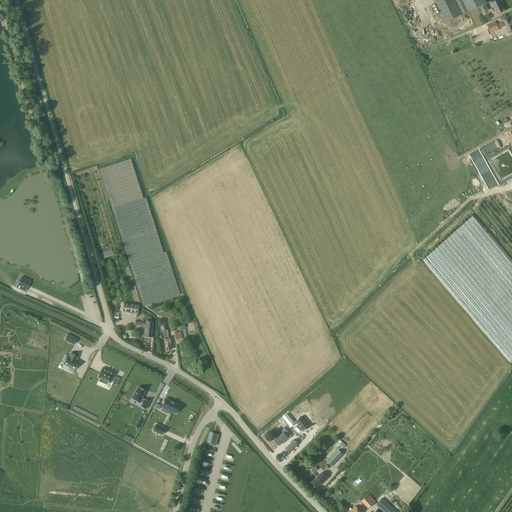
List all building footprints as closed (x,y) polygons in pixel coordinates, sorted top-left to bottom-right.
[(433,0),(444,23),(464,14),(486,3),(484,0),(433,0)] [(497,14),(504,10),(501,3),(502,2),(501,0),(497,0),(491,3),(497,14)] [(478,14),(488,10),(486,4),(476,8),(478,14)] [(511,18),(510,19),(509,17),(503,20),(509,33),(511,31),(511,18)] [(497,24),(488,27),(491,33),(499,29),(497,24)] [(143,306),(180,295),(166,252),(164,253),(145,198),(143,199),(131,159),(99,169),(112,209),(143,306)] [(16,288),(15,290),(25,295),(26,293),(27,289),(28,289),(29,286),(31,282),(22,277),(16,288)] [(123,303),(122,311),(138,313),(138,305),(123,303)] [(146,320),(146,322),(135,321),(135,326),(145,327),(144,336),(151,337),(153,321),(146,320)] [(163,339),(164,339),(166,351),(171,350),(170,346),(171,346),(170,338),(168,338),(167,330),(162,331),(163,339)] [(174,340),(182,338),(181,331),(173,333),(174,340)] [(69,335),(66,340),(74,344),(77,339),(69,335)] [(68,356),(64,363),(75,370),(79,362),(76,360),(78,356),(71,353),(69,357),(68,356)] [(347,360),(309,392),(316,400),(314,400),(308,393),(309,398),(307,398),(308,403),(304,400),(306,410),(310,415),(314,407),(310,408),(308,406),(311,399),(311,401),(315,401),(316,408),(317,406),(320,409),(333,407),(332,400),(339,408),(340,406),(341,406),(354,395),(351,392),(348,375),(359,373),(347,360)] [(98,377),(100,378),(99,381),(103,383),(104,380),(110,383),(112,380),(114,380),(112,383),(116,385),(119,379),(115,377),(115,378),(113,378),(114,374),(115,374),(114,374),(102,368),(102,369),(98,377)] [(138,386),(132,399),(139,403),(140,402),(142,403),(141,407),(146,409),(150,401),(145,399),(144,400),(142,398),(146,391),(138,386)] [(165,399),(162,406),(176,413),(179,405),(165,399)] [(185,403),(184,407),(195,412),(197,408),(185,403)] [(294,423),(286,414),(283,417),(291,427),(294,423)] [(301,416),(295,421),(303,431),(309,425),(301,416)] [(156,424),(153,430),(162,435),(165,429),(156,424)] [(284,440),(287,437),(283,432),(280,435),(274,441),(278,445),(284,440)] [(336,449),(340,446),(342,448),(345,445),(340,439),(333,446),(336,449)] [(298,444),(294,440),(285,448),(290,453),(298,444)] [(327,461),(331,466),(343,454),(338,449),(327,461)] [(319,485),(328,477),(323,472),(312,482),(316,487),(319,485)] [(368,508),(376,501),(369,494),(361,501),(368,508)] [(383,511),(397,511),(383,498),(376,505),(383,511)]
